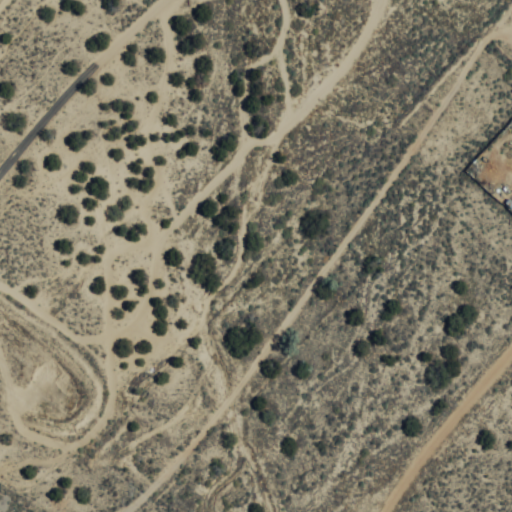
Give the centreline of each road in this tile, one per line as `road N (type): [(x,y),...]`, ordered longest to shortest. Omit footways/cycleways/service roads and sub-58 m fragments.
road 1 (residential): [(511,141),(237,205),(97,179),(0,272)]
road 2 (residential): [(287,0),(97,179),(0,161)]
